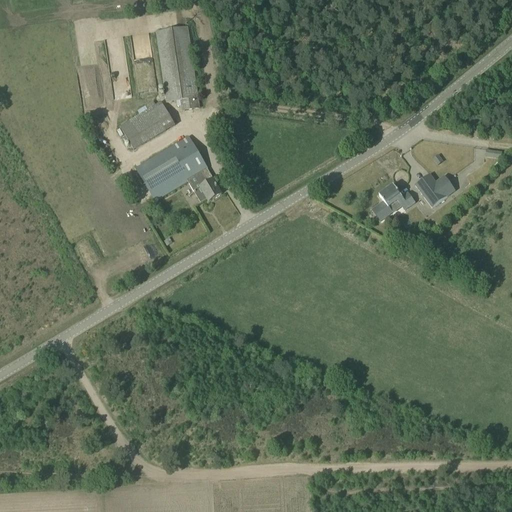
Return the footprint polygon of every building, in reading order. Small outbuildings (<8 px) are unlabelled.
[(155,33),(166,104),(180,102),(181,112),(199,109),(187,28),(155,33)] [(147,110),(119,127),(134,152),(175,127),(161,103),(155,106),(153,103),(145,107),(147,110)] [(180,144),(136,170),(150,194),(155,203),(188,183),(200,204),(207,200),(209,203),(221,196),(211,179),(212,178),(188,138),(180,144)] [(433,160),(438,166),(443,163),(438,156),(433,160)] [(415,187),(432,209),(455,192),(445,178),(436,184),(430,176),(415,187)] [(372,211),(380,222),(392,214),(389,209),(398,202),(405,212),(415,205),(409,197),(404,201),(393,187),(379,197),(383,203),(372,211)]
